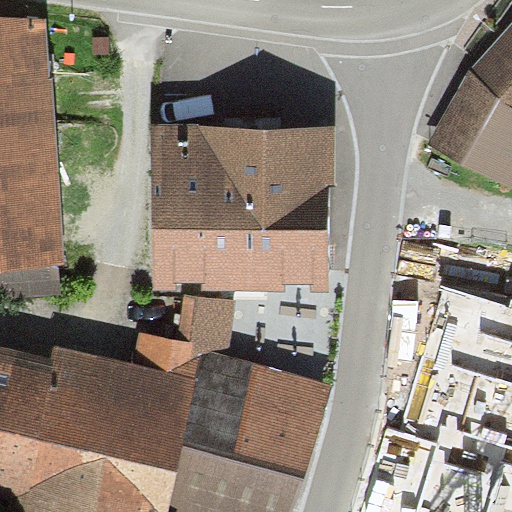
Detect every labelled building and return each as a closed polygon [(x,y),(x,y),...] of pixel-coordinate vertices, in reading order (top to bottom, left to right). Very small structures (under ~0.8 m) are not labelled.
[(0,296),(61,291),(39,22),(0,17),(0,296)] [(511,28),(470,75),(435,152),(511,189),(511,28)] [(159,128),(157,295),(329,297),(328,130),(255,129),(159,128)] [(239,308),(190,298),(180,344),(205,349),(229,356),(239,308)] [(55,348),(53,361),(0,349),(0,502),(6,504),(4,511),(171,511),(205,349),(180,344),(139,335),(133,365),(55,348)] [(229,356),(205,349),(171,511),(294,511),(332,386),(229,356)]
